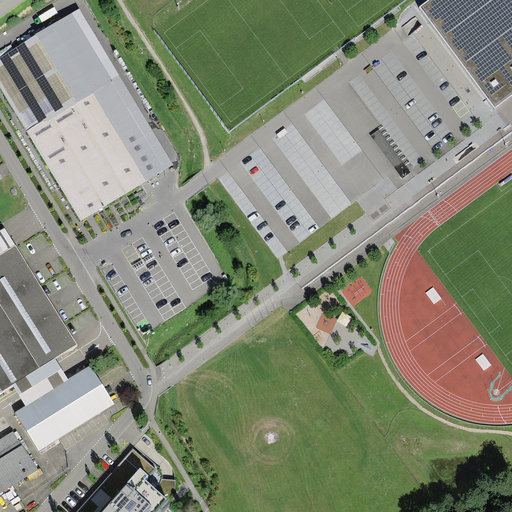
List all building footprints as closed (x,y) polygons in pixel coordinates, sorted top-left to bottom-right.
[(511,0),(432,0),(419,11),(495,111),(511,98),(511,0)] [(70,15),(0,60),(0,86),(81,221),(174,164),(120,76),(111,81),(70,15)] [(511,98),(495,111),(499,116),(365,212),(381,231),(511,133),(511,98)] [(379,132),(371,138),(403,179),(411,173),(379,132)] [(27,409),(17,415),(42,454),(61,443),(58,439),(114,404),(91,368),(69,381),(56,360),(78,346),(5,228),(0,231),(0,394),(13,386),(27,409)] [(0,495),(39,471),(14,433),(8,437),(0,441),(0,495)] [(164,511),(171,505),(167,501),(154,490),(145,482),(155,471),(132,451),(114,472),(78,511),(164,511)] [(175,481),(161,480),(160,484),(158,487),(154,490),(167,501),(170,498),(173,494),(175,489),(175,483),(175,481)]
